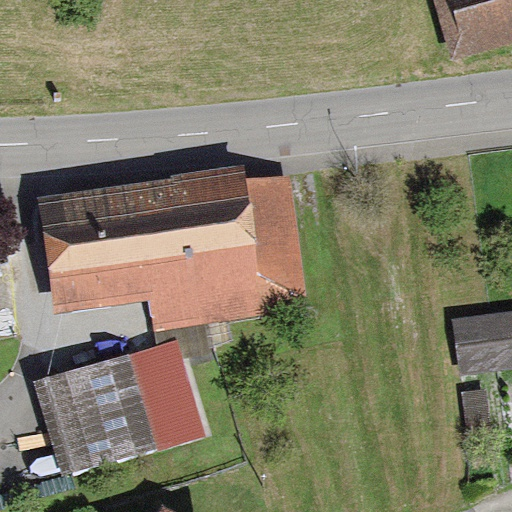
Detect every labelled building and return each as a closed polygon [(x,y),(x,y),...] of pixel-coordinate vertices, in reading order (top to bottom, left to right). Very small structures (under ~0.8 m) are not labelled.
[(511,0),(435,0),(454,59),(511,41),(511,0)] [(243,171),(39,198),(55,314),(149,300),(155,331),(309,309),(292,176),(245,182),(243,171)] [(511,313),(455,320),(461,372),(511,366),(511,313)] [(36,382),(63,475),(202,435),(176,343),(36,382)] [(467,436),(490,433),(486,391),(463,394),(467,436)]
